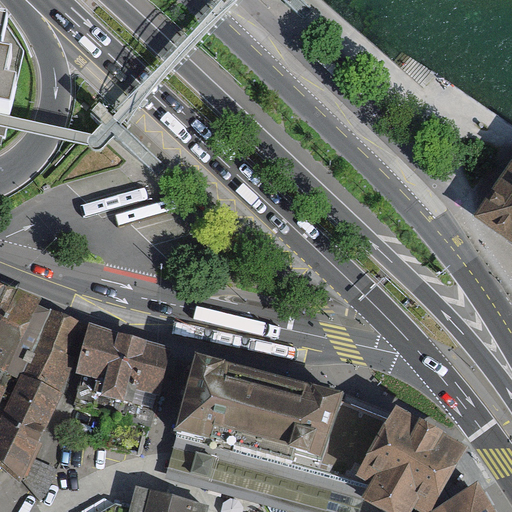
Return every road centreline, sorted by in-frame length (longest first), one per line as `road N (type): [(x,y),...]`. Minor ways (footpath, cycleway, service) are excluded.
road 1 (motorway): [(511,398),(451,320),(378,247),(111,0)]
road 2 (motorway): [(49,0),(428,363)]
road 3 (primary): [(511,335),(431,222),(206,0)]
road 4 (primary): [(0,254),(428,363)]
road 5 (motorway): [(13,0),(44,38),(55,97),(34,150),(0,177)]
road 6 (primary): [(428,363),(511,472)]
